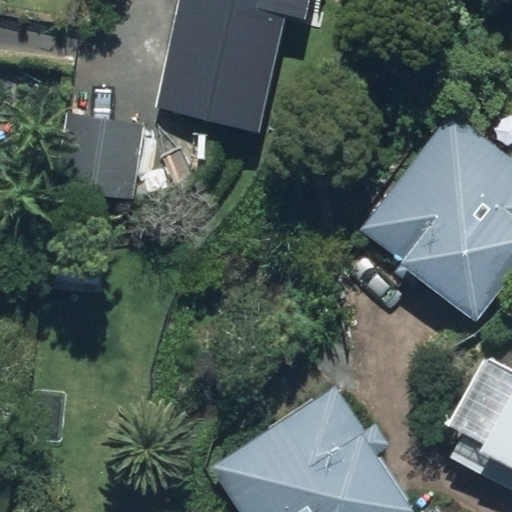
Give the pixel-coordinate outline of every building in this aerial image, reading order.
[(70,0),(56,178),(154,186),(169,0),(70,0)] [(194,0),(173,102),(274,124),(300,0),(194,0)] [(511,120),(486,98),(383,214),(496,314),(511,295),(511,120)] [(511,346),(475,420),(511,438),(511,346)] [(391,375),(234,446),(263,511),(401,511),(444,493),(391,375)]
